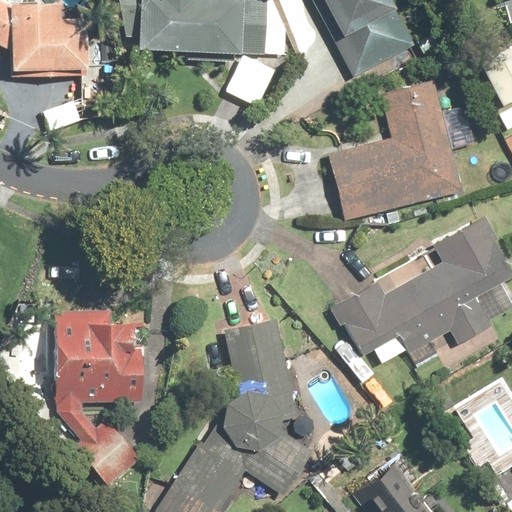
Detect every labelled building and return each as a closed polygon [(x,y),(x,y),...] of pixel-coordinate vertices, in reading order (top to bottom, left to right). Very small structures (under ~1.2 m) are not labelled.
[(0,0),(0,37),(2,39),(21,1),(19,0),(0,0)] [(23,0),(21,68),(96,71),(98,21),(69,20),(69,0),(23,0)] [(146,0),(144,47),(271,52),(273,0),(146,0)] [(337,38),(354,72),(423,37),(403,0),(332,0),(349,32),(337,38)] [(511,42),(480,58),(504,103),(511,99),(511,42)] [(467,188),(436,68),(377,84),(390,134),(330,150),(348,218),(467,188)] [(511,258),(486,213),(326,302),(354,352),(395,329),(407,350),(449,327),(457,341),(498,318),(481,289),(511,272),(511,258)] [(144,459),(105,411),(141,413),(145,310),(55,306),(51,409),(112,485),(144,459)] [(318,445),(308,439),(279,314),(218,328),(231,385),(156,508),(163,511),(219,511),(246,469),(287,494),(318,445)] [(432,511),(388,460),(345,496),(359,511),(432,511)]
